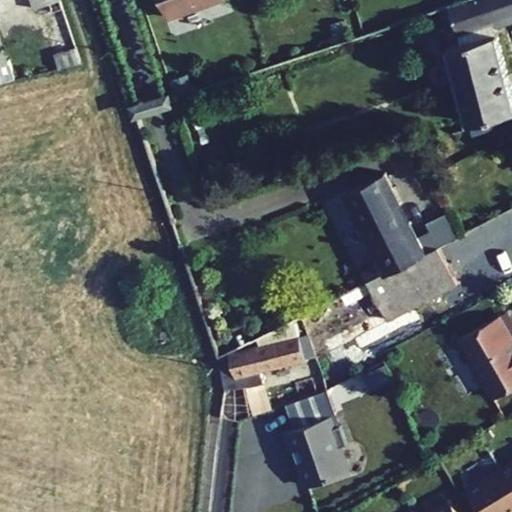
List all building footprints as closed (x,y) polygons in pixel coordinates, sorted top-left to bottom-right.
[(163,0),(168,16),(216,0),(163,0)] [(511,0),(451,0),(448,1),(483,127),(511,111),(511,41),(506,17),(511,15),(511,0)] [(356,186),(396,265),(435,246),(394,167),(356,186)] [(435,246),(396,265),(377,275),(392,305),(462,269),(447,240),(435,246)] [(511,341),(504,346),(488,318),(447,341),(463,369),(460,371),(470,389),(473,387),(482,402),(511,384),(511,341)] [(238,347),(245,370),(315,350),(306,319),(265,330),(268,338),(238,347)] [(317,364),(321,372),(328,368),(324,360),(317,364)] [(237,383),(232,430),(255,433),(260,394),(266,395),(267,386),(237,383)] [(334,413),(292,431),(299,449),(302,448),(317,484),(357,467),(347,443),(354,440),(346,421),(339,424),(334,413)] [(511,511),(511,463),(478,483),(494,511),(511,511)] [(472,511),(461,492),(428,511),(472,511)]
